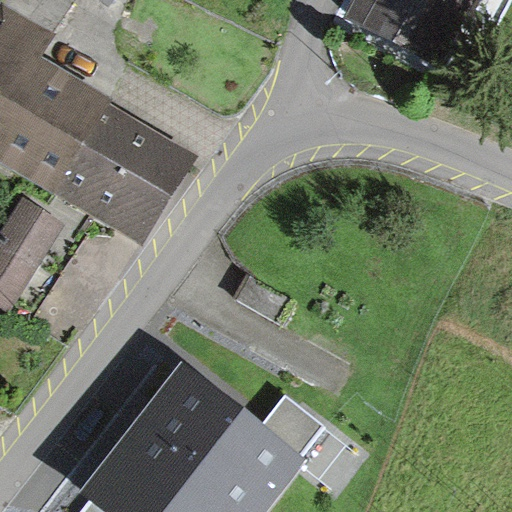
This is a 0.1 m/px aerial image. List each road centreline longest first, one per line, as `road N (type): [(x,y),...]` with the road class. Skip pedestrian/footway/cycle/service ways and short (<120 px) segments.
road 1 (residential): [(0,471),(297,101)]
road 2 (residential): [(297,101),(511,186)]
